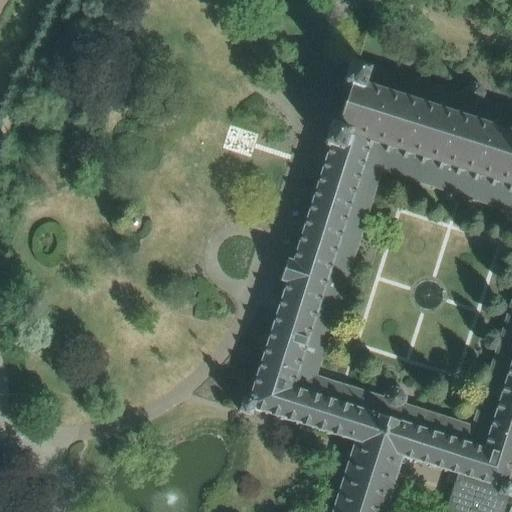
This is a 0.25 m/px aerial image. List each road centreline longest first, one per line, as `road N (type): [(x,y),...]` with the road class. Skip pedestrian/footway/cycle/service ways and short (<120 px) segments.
road 1 (unclassified): [(243,287),(241,324),(183,389),(126,420),(35,441)]
road 2 (unclassified): [(265,238),(278,225),(350,0)]
road 3 (unclassified): [(243,287),(224,283),(210,268),(213,239),(238,224),(265,238)]
